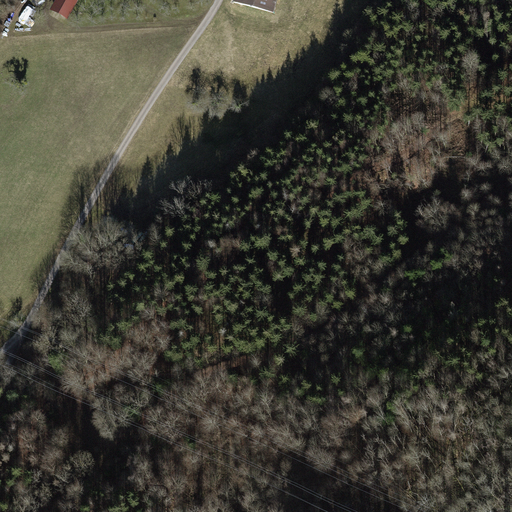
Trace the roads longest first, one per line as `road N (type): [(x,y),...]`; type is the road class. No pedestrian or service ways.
road 1 (track): [(50,511),(151,408),(205,374),(296,348),(511,180)]
road 2 (residential): [(62,257),(218,0)]
